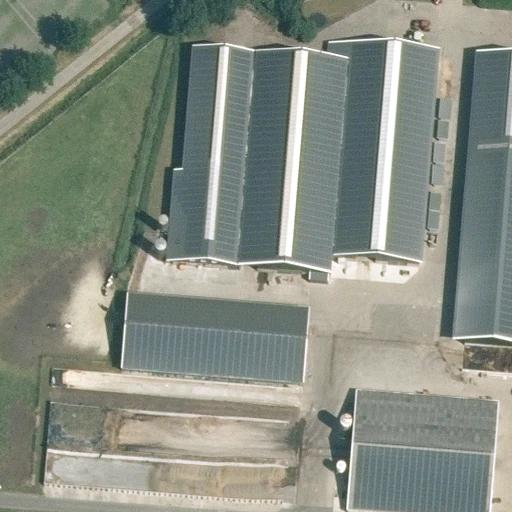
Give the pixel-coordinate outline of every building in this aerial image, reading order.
[(328,48),(326,65),(347,67),(331,262),(420,270),(437,57),(328,48)] [(254,59),(192,54),(181,177),(173,176),(166,267),(237,273),(254,59)] [(331,262),(347,67),(326,65),(254,59),(237,273),(330,280),(331,262)] [(430,213),(420,325),(494,334),(504,220),(430,213)] [(302,388),(308,314),(127,299),(120,374),(302,388)] [(52,374),(52,387),(97,388),(97,374),(52,374)] [(356,396),(345,511),(487,511),(497,408),(356,396)]
